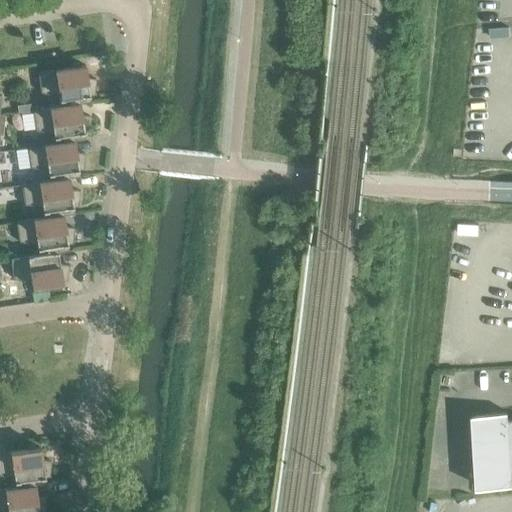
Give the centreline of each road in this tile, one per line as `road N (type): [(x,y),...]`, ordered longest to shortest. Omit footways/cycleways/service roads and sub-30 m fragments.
road 1 (residential): [(103,302),(129,6)]
road 2 (residential): [(0,20),(129,6)]
